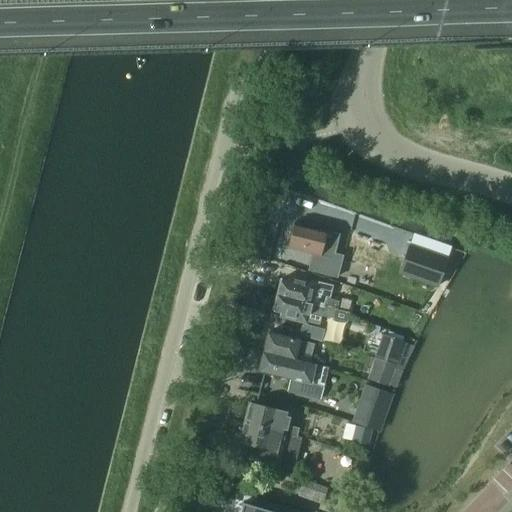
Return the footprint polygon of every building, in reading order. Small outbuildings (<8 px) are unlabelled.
[(151,0),(142,37),(149,39),(159,0),(151,0)] [(333,258),(339,234),(294,223),(288,247),(318,255),(313,275),(327,278),(332,258),(333,258)] [(366,236),(355,259),(382,271),(393,248),(366,236)] [(409,246),(400,273),(438,286),(447,260),(409,246)] [(287,281),(280,280),(277,295),(336,310),(336,309),(339,310),(341,300),(326,296),(328,287),(288,277),(287,281)] [(349,313),(336,310),(277,295),(273,310),(280,312),(280,316),(318,325),(321,315),(333,318),(333,319),(346,323),(349,313)] [(300,336),(319,342),(323,331),(303,325),(300,336)] [(313,344),(267,333),(262,352),(309,363),(313,344)] [(396,362),(403,341),(382,335),(375,356),(396,362)] [(309,363),(262,352),(258,371),(323,386),(328,368),(309,363)] [(375,358),(367,380),(389,387),(396,365),(375,358)] [(366,385),(352,423),(373,430),(387,392),(366,385)] [(290,414),(249,404),(244,424),(296,436),(298,429),(287,426),(290,414)] [(292,455),(296,436),(244,424),(239,443),(252,446),(249,459),(288,468),(292,455)] [(372,430),(355,426),(352,442),(368,446),(372,430)] [(327,489),(304,481),(300,493),(323,501),(327,489)] [(243,503),(240,511),(272,511),(267,510),(243,503)]
